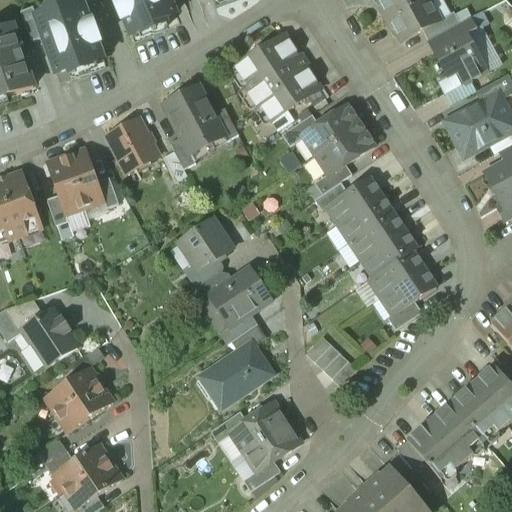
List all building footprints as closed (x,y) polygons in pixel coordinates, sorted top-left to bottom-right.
[(114,0),(113,1),(122,24),(125,23),(131,38),(143,33),(144,36),(166,26),(164,21),(175,16),(168,0),(114,0)] [(377,0),(388,20),(424,0),(377,0)] [(427,0),(424,0),(388,20),(401,45),(422,33),(440,24),(439,23),(427,0)] [(47,15),(36,19),(35,19),(42,40),(56,77),(68,72),(69,77),(91,69),(90,67),(103,62),(98,47),(100,46),(92,23),(90,24),(82,6),(81,2),(74,5),(63,9),(62,6),(46,12),(47,15)] [(32,10),(21,14),(31,44),(42,40),(35,19),(36,19),(32,10)] [(454,15),(439,23),(440,24),(422,33),(428,44),(449,32),(460,27),(454,15)] [(460,27),(449,32),(455,43),(465,37),(466,38),(477,32),(470,21),(460,27)] [(12,29),(0,33),(0,101),(33,90),(12,29)] [(455,43),(434,54),(448,80),(458,74),(465,87),(486,75),(466,38),(465,37),(455,43)] [(284,38),(235,71),(246,87),(242,90),(256,110),(260,108),(270,125),(320,91),(284,38)] [(511,86),(507,78),(476,95),(481,106),(498,97),(501,103),(511,97),(511,86)] [(213,117),(198,89),(163,108),(180,140),(189,158),(191,157),(223,140),(225,139),(213,117)] [(481,106),(445,125),(464,161),(488,148),(509,136),(510,136),(511,130),(506,120),(507,114),(501,103),(498,97),(481,106)] [(318,128),(302,139),(303,141),(315,159),(360,129),(347,109),(318,128)] [(224,112),(213,117),(225,139),(223,140),(226,145),(238,138),(224,112)] [(302,139),(318,128),(312,118),(282,139),(290,150),(303,141),(302,139)] [(139,123),(106,140),(119,164),(128,159),(135,172),(136,171),(137,173),(147,168),(146,166),(158,159),(139,123)] [(360,129),(315,159),(327,177),(328,179),(345,168),(373,149),(360,129)] [(511,148),(511,140),(509,136),(488,148),(494,159),(499,155),(511,148)] [(174,155),(184,173),(195,166),(191,157),(189,158),(180,140),(169,146),(174,155)] [(511,148),(499,155),(505,166),(511,162),(511,148)] [(86,152),(66,159),(85,211),(103,205),(104,204),(98,185),(86,152)] [(174,155),(162,161),(175,185),(187,179),(184,173),(174,155)] [(85,211),(66,159),(46,166),(58,199),(64,218),(66,218),(85,211)] [(511,162),(505,166),(486,176),(502,206),(503,207),(511,202),(511,162)] [(352,178),(345,168),(328,179),(327,177),(314,186),(322,198),(341,185),(352,178)] [(22,175),(0,183),(0,246),(42,231),(22,175)] [(109,181),(98,185),(104,204),(103,205),(106,212),(119,208),(109,181)] [(347,196),(327,209),(328,210),(339,227),(381,200),(368,181),(347,196)] [(347,196),(341,185),(322,198),(314,204),(321,214),(328,210),(327,209),(347,196)] [(68,225),(66,218),(64,218),(58,199),(46,203),(56,229),(68,225)] [(381,200),(339,227),(351,245),(392,217),(381,200)] [(511,221),(511,202),(503,207),(502,206),(496,209),(505,225),(511,221)] [(392,217),(351,245),(363,262),(404,235),(392,217)] [(232,253),(212,224),(179,246),(196,271),(197,272),(210,262),(213,266),(214,264),(232,253)] [(404,235),(363,262),(374,279),(375,280),(412,255),(416,253),(404,235)] [(412,255),(375,280),(374,279),(370,282),(382,300),(424,273),(412,255)] [(210,262),(197,272),(196,271),(186,277),(197,293),(202,289),(222,276),(214,264),(213,266),(210,262)] [(229,287),(210,300),(229,329),(229,330),(250,316),(269,303),(249,273),(229,287)] [(424,273),(382,300),(395,319),(414,305),(436,291),(424,273)] [(229,287),(222,276),(202,289),(210,300),(229,287)] [(44,319),(33,303),(4,313),(20,337),(23,335),(22,333),(44,319)] [(422,317),(414,305),(395,319),(388,323),(395,334),(422,317)] [(511,309),(491,328),(511,352),(511,309)] [(44,319),(22,333),(23,335),(46,370),(76,350),(66,335),(68,333),(61,323),(59,324),(52,314),(44,319)] [(257,328),(250,316),(229,330),(229,329),(219,335),(227,348),(232,345),(257,328)] [(266,341),(257,328),(232,345),(239,355),(251,346),(253,349),(266,341)] [(323,341),(306,358),(340,390),(356,373),(323,341)] [(239,355),(204,378),(213,391),(212,398),(221,412),(272,377),(253,349),(251,346),(239,355)] [(98,351),(72,368),(79,378),(90,371),(105,361),(98,351)] [(511,390),(494,369),(450,407),(484,446),(496,435),(498,436),(511,424),(511,390)] [(79,378),(72,382),(70,382),(63,386),(62,389),(44,401),(56,419),(102,388),(90,371),(79,378)] [(102,388),(56,419),(68,436),(113,406),(102,388)] [(246,425),(230,436),(231,437),(244,456),(287,427),(274,407),(246,425)] [(484,446),(450,407),(407,444),(423,463),(441,483),(453,472),(455,474),(473,458),(471,457),(484,446)] [(230,436),(246,425),(240,416),(211,435),(218,446),(231,437),(230,436)] [(287,427),(244,456),(256,475),(257,476),(273,465),(300,447),(287,427)] [(67,454),(59,443),(37,457),(45,468),(67,454)] [(399,455),(413,471),(423,463),(407,444),(397,453),(399,455)] [(74,464),(53,478),(54,479),(65,496),(111,465),(99,447),(74,464)] [(74,464),(67,454),(45,468),(53,480),(54,479),(53,478),(74,464)] [(399,455),(390,463),(406,481),(415,473),(413,471),(399,455)] [(111,465),(65,496),(75,511),(78,511),(97,499),(122,483),(111,465)] [(280,475),(273,465),(257,476),(256,475),(243,484),(250,496),(280,475)] [(423,511),(391,474),(381,483),(379,481),(349,507),(350,509),(346,511),(423,511)] [(101,511),(104,510),(97,499),(78,511),(101,511)]
